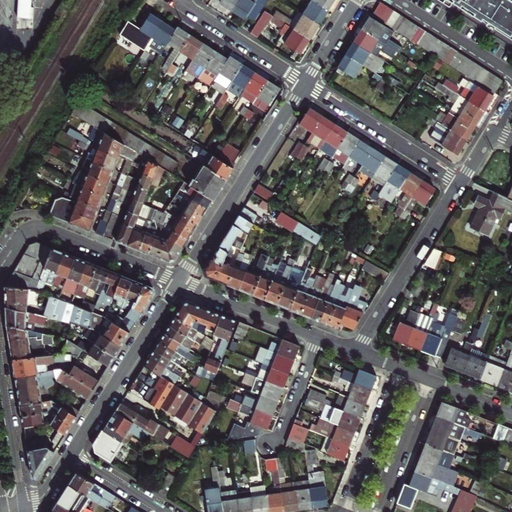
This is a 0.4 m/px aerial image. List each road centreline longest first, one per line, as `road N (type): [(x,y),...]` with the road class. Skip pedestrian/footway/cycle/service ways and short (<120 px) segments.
road 1 (residential): [(180,282),(304,82)]
road 2 (residential): [(0,267),(33,227),(180,282)]
road 3 (residential): [(71,453),(180,282)]
road 4 (residential): [(353,350),(459,181)]
road 5 (residential): [(304,82),(459,181)]
road 6 (residential): [(400,369),(345,511)]
road 7 (residential): [(180,0),(304,82)]
road 8 (residential): [(180,282),(317,336)]
road 9 (residential): [(428,380),(370,511)]
road 10 (residential): [(511,73),(396,0)]
road 11 (residential): [(23,502),(0,368)]
road 12 (residential): [(270,446),(317,336)]
